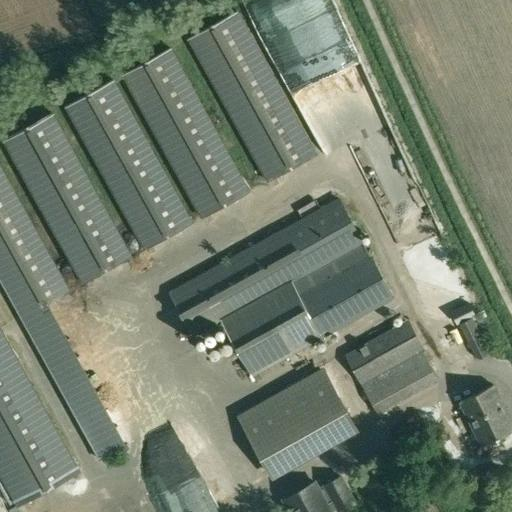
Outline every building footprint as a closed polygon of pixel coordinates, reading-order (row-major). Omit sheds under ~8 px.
[(279,0),(271,3),(279,25),(300,17),(297,9),(308,5),(306,0),(279,0)] [(238,10),(190,37),(268,181),(316,155),(238,10)] [(250,191),(171,46),(160,53),(123,72),(202,217),(250,191)] [(66,104),(144,248),(192,222),(114,78),(66,104)] [(132,255),(53,111),(5,137),(84,281),(132,255)] [(71,290),(0,160),(0,280),(20,318),(71,290)] [(394,199),(410,240),(441,228),(425,187),(394,199)] [(394,297),(359,232),(340,197),(166,293),(190,337),(219,321),(250,377),(394,297)] [(448,329),(459,324),(473,317),(479,314),(472,299),(441,315),(448,329)] [(473,317),(459,324),(477,360),(490,353),(473,317)] [(363,383),(423,351),(406,321),(347,354),(363,383)] [(79,472),(0,328),(0,473),(18,506),(79,472)] [(423,351),(363,383),(378,411),(438,378),(423,351)] [(235,417),(272,482),(359,433),(322,368),(235,417)] [(511,422),(494,385),(461,401),(484,446),(511,432),(511,422)] [(214,473),(229,464),(219,449),(228,444),(205,406),(182,421),(214,473)] [(357,469),(397,445),(386,427),(346,450),(357,469)] [(330,511),(337,508),(337,509),(353,501),(345,486),(340,477),(324,485),(333,502),(327,506),(314,482),(283,499),(290,511),(330,511)] [(402,497),(412,511),(422,511),(428,508),(415,488),(402,497)]
